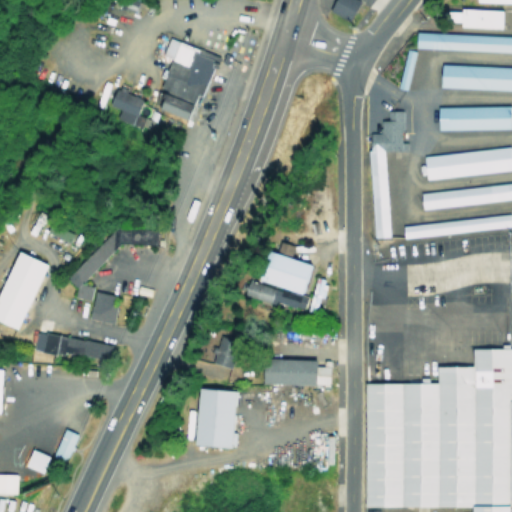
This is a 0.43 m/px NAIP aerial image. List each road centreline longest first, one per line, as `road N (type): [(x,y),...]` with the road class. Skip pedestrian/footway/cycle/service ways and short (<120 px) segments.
road 1 (trunk): [(77,511),(202,236),(282,0)]
road 2 (residential): [(346,511),(337,89),(345,59)]
road 3 (residential): [(346,411),(152,468),(100,462)]
